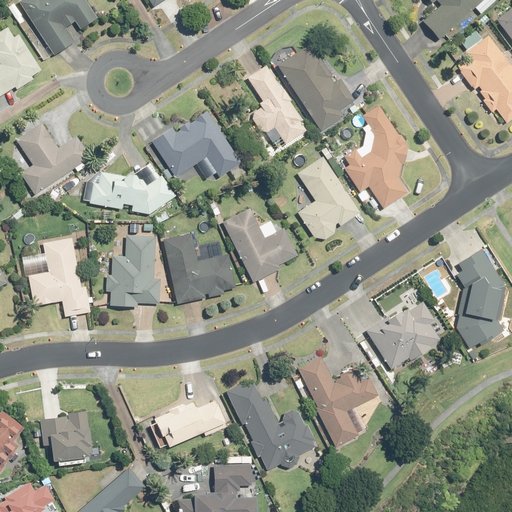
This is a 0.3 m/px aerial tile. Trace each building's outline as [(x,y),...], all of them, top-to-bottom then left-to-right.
[(13,0),(13,1),(50,57),(75,41),(65,27),(72,22),(77,29),(95,18),(82,0),(13,0)] [(418,22),(436,41),(481,0),(424,0),(429,5),(433,1),(437,5),(418,22)] [(511,5),(492,20),(511,47),(511,5)] [(0,93),(13,85),(15,89),(31,78),(29,76),(38,70),(16,35),(11,37),(4,26),(0,28),(0,93)] [(493,109),(503,121),(511,114),(511,70),(485,35),(462,52),(467,59),(455,68),(471,89),(476,86),(479,90),(476,93),(481,99),(479,100),(489,112),(493,109)] [(273,64),(318,131),(341,116),(337,110),(351,100),(338,80),(331,84),(327,79),(330,76),(317,56),(315,58),(305,43),(273,64)] [(264,66),(245,78),(259,102),(256,102),(259,108),(252,111),(250,118),(256,129),(264,131),(271,127),(282,145),(304,131),(298,121),(300,120),(289,102),(291,101),(282,88),(279,90),(264,66)] [(366,187),(380,208),(405,192),(395,177),(398,165),(402,164),(404,145),(401,144),(402,141),(397,135),(394,135),(375,105),(359,115),(367,127),(366,129),(370,135),(367,150),(359,155),(353,146),(339,155),(345,164),(341,167),(357,192),(366,187)] [(150,141),(173,174),(204,154),(217,173),(237,160),(203,110),(191,119),(192,120),(188,123),(186,120),(176,127),(178,130),(173,133),(170,128),(150,141)] [(17,174),(31,195),(87,156),(73,136),(56,148),(39,123),(13,141),(30,165),(17,174)] [(313,201),(295,212),(310,236),(321,239),(330,234),(333,224),(335,223),(337,226),(358,212),(320,156),(294,173),(313,201)] [(90,183),(87,202),(118,207),(119,202),(129,204),(128,211),(146,213),(173,195),(159,175),(144,185),(140,180),(134,178),(132,175),(129,175),(129,173),(122,172),(119,175),(100,171),(97,185),(90,183)] [(20,206),(9,214),(14,221),(25,213),(20,206)] [(220,222),(251,282),(277,268),(276,265),(295,255),(280,227),(262,236),(247,208),(220,222)] [(186,233),(159,239),(174,305),(203,298),(202,295),(205,294),(206,297),(221,294),(220,290),(233,287),(225,255),(193,262),(186,233)] [(108,292),(107,305),(135,306),(135,302),(156,303),(157,279),(150,279),(152,237),(124,236),(123,258),(110,257),(110,275),(104,274),(104,290),(108,292)] [(26,276),(32,306),(59,301),(62,317),(88,312),(83,282),(77,283),(69,240),(42,245),(47,272),(26,276)] [(482,345),(505,331),(499,322),(506,288),(482,248),(457,263),(462,270),(455,275),(461,285),(453,314),(456,315),(453,327),(468,350),(480,343),(482,345)] [(382,320),(364,331),(388,368),(405,357),(406,360),(427,347),(426,345),(436,339),(425,322),(430,319),(419,302),(404,311),(402,307),(396,311),(394,309),(380,318),(382,320)] [(295,370),(333,445),(354,434),(342,410),(373,394),(365,378),(360,380),(358,375),(352,379),(348,371),(332,379),(333,382),(332,382),(319,357),(295,370)] [(251,381),(225,392),(239,423),(242,422),(250,439),(248,442),(255,457),(257,456),(264,470),(278,463),(279,465),(286,467),(293,465),(296,457),(294,454),(311,446),(309,441),(312,439),(305,424),(302,426),(296,412),(289,410),(283,413),(280,421),(275,423),(266,401),(261,403),(251,381)] [(170,412),(150,421),(156,435),(159,434),(163,444),(199,429),(202,436),(225,427),(212,399),(192,407),(190,402),(182,405),(181,403),(169,409),(170,412)] [(0,463),(2,461),(5,463),(17,447),(11,443),(22,428),(0,411),(0,463)] [(37,419),(41,445),(44,445),(47,461),(83,456),(83,454),(89,453),(83,411),(65,413),(66,418),(65,418),(64,416),(37,419)] [(186,497),(173,497),(173,511),(249,511),(249,497),(233,497),(233,490),(236,490),(236,485),(248,485),(248,464),(210,464),(211,491),(186,491),(186,497)] [(125,470),(74,511),(121,511),(122,505),(142,489),(125,470)] [(0,511),(36,511),(42,509),(40,506),(51,499),(43,484),(32,491),(27,482),(1,497),(3,500),(0,501),(0,511)]
